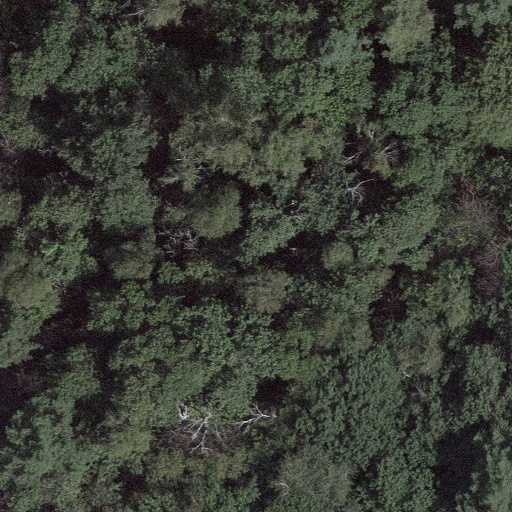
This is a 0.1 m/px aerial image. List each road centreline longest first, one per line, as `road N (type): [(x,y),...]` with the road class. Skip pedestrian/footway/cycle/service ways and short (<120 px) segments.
road 1 (unclassified): [(238,0),(425,56),(511,109)]
road 2 (track): [(451,511),(511,331)]
